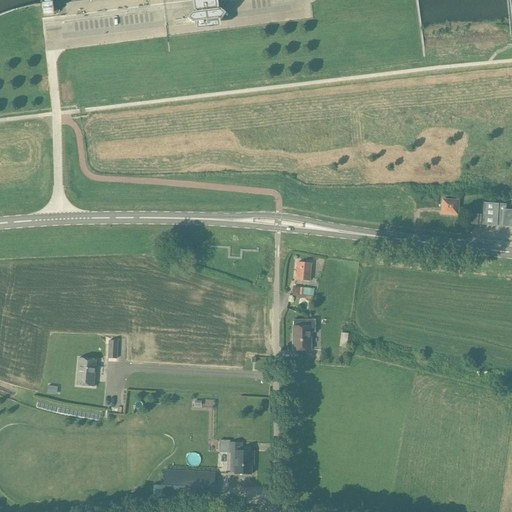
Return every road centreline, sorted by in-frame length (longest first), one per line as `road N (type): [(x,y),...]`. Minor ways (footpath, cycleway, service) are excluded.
road 1 (unclassified): [(56,218),(52,44),(166,31)]
road 2 (residential): [(271,511),(277,248)]
road 3 (secondary): [(385,237),(278,218),(180,219)]
road 4 (secondary): [(180,219),(385,237)]
road 5 (secondary): [(511,252),(385,237)]
road 6 (secondary): [(180,219),(56,218)]
